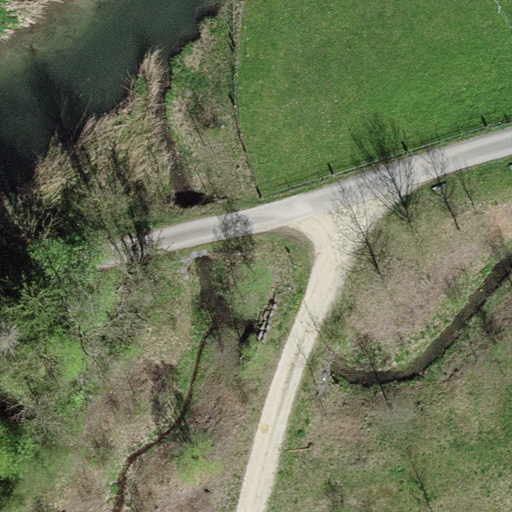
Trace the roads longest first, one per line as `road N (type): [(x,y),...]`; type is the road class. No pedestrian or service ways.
road 1 (track): [(0,300),(123,250),(214,232),(511,138)]
road 2 (track): [(252,511),(273,422),(354,191)]
